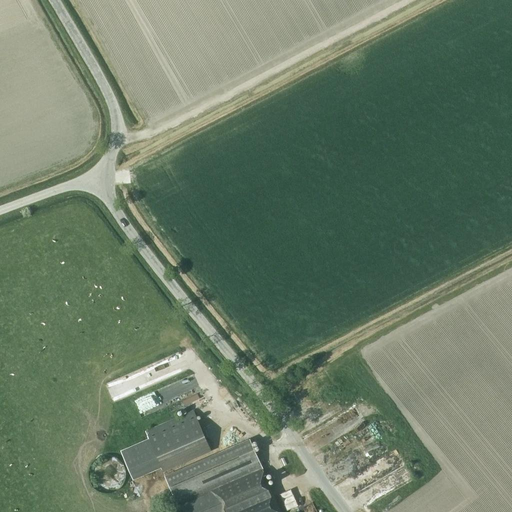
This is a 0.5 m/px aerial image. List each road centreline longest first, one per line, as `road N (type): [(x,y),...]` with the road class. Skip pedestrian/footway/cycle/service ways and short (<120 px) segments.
road 1 (tertiary): [(346,511),(130,235),(107,179)]
road 2 (track): [(116,139),(154,133),(414,0)]
road 3 (tertiary): [(107,179),(117,121),(111,100),(53,0)]
